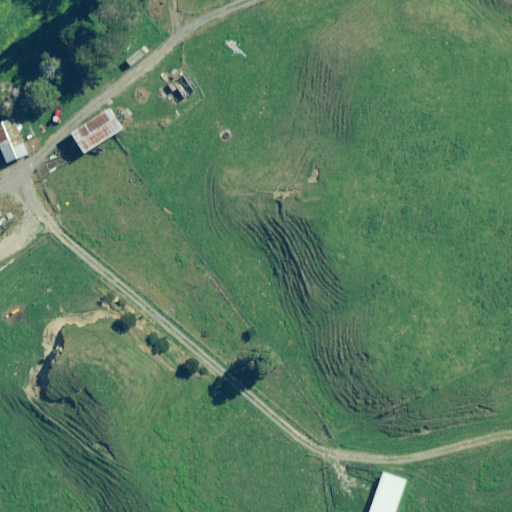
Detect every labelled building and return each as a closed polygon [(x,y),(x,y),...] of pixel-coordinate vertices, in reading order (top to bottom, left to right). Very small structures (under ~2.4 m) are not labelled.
[(175,80),(184,97),(195,92),(185,74),(175,80)] [(99,92),(95,86),(76,101),(80,107),(99,92)] [(124,131),(111,111),(73,135),(86,155),(124,131)] [(24,143),(14,119),(0,125),(0,145),(8,164),(33,154),(27,141),(24,143)] [(396,511),(407,482),(384,474),(370,511),(396,511)]
